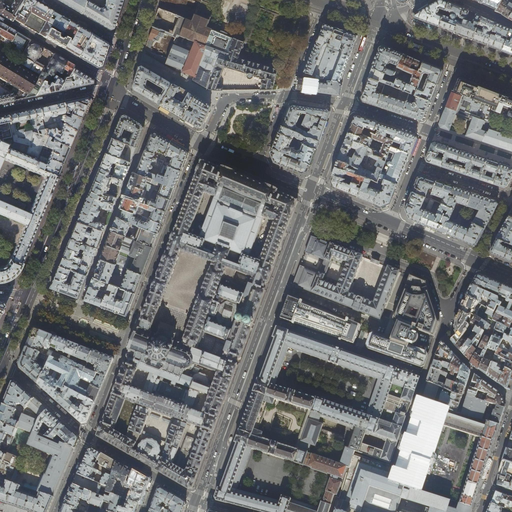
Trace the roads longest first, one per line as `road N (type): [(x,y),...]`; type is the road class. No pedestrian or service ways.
road 1 (residential): [(157,476),(87,437),(202,144)]
road 2 (secondary): [(310,191),(196,501)]
road 3 (primary): [(27,295),(110,91)]
road 4 (residential): [(110,91),(0,18)]
